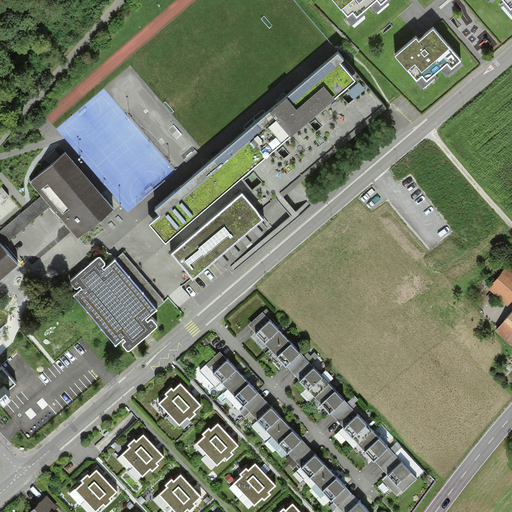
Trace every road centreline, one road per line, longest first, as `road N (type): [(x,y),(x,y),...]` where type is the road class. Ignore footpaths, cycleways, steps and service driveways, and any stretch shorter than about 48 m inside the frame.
road 1 (residential): [(208,316),(511,55)]
road 2 (residential): [(383,504),(208,316)]
road 3 (residential): [(22,473),(208,316)]
road 4 (residential): [(0,142),(120,0)]
road 5 (primary): [(511,416),(437,511)]
